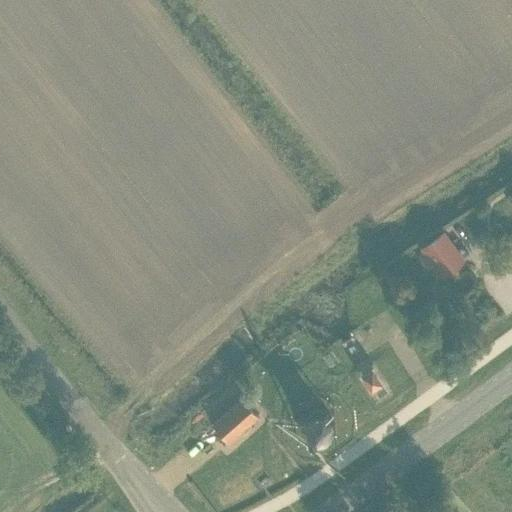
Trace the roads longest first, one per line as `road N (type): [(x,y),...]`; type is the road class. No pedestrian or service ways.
road 1 (tertiary): [(148,495),(0,313)]
road 2 (secondary): [(335,511),(511,386)]
